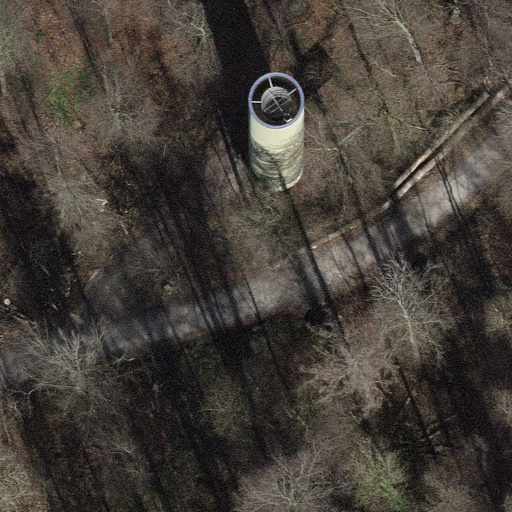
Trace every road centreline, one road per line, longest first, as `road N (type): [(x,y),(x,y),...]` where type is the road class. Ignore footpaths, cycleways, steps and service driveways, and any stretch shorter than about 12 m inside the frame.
road 1 (track): [(0,370),(217,311),(357,262),(430,216),(511,138)]
road 2 (track): [(35,360),(188,244)]
